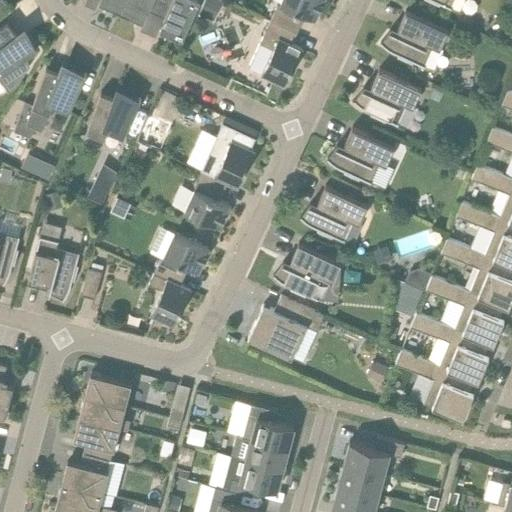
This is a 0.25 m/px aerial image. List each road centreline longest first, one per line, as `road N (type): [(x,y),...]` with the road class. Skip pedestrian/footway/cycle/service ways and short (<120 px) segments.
road 1 (residential): [(60,336),(169,364),(192,355),(300,133)]
road 2 (residential): [(300,133),(89,36),(46,0)]
road 3 (residential): [(13,511),(60,336)]
road 4 (residential): [(300,133),(361,0)]
